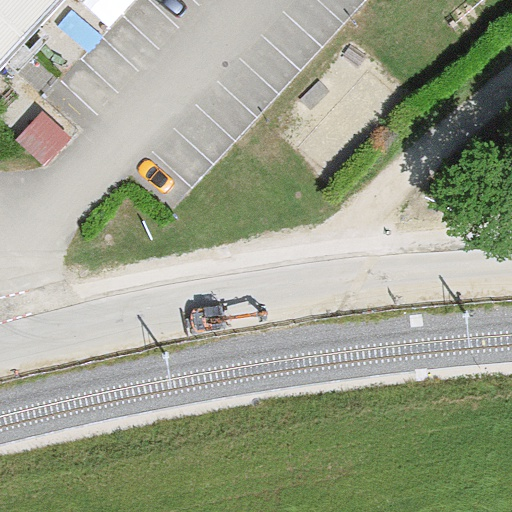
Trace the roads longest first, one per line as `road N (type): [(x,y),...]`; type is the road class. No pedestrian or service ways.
road 1 (tertiary): [(0,348),(166,308),(511,267)]
road 2 (track): [(511,79),(270,295)]
